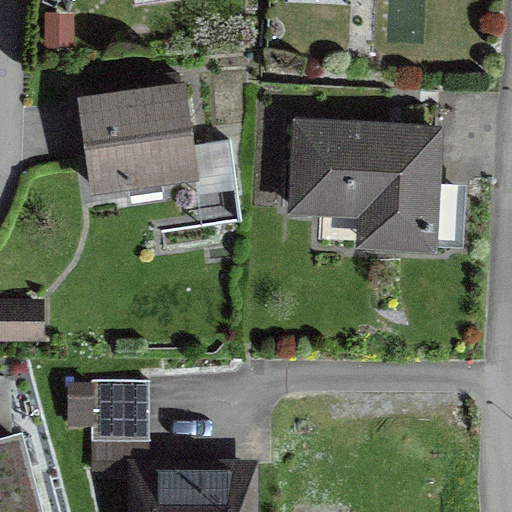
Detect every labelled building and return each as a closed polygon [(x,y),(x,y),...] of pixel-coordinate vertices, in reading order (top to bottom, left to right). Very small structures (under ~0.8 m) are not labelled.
[(196,189),(238,184),(232,136),(197,140),(188,73),(77,86),(89,184),(194,171),(196,189)] [(443,116),(293,110),(289,209),(299,209),(299,221),(358,224),(358,242),(439,245),(439,222),(463,223),(465,187),(440,186),(443,116)] [(0,339),(45,338),(44,295),(0,295),(0,339)] [(0,426),(11,424),(12,372),(0,371),(0,426)] [(150,376),(67,376),(67,423),(92,423),(92,468),(127,468),(127,453),(150,453),(150,376)] [(0,511),(46,511),(22,421),(11,424),(0,426),(0,511)] [(150,453),(127,453),(127,468),(127,511),(258,511),(259,453),(150,453)]
